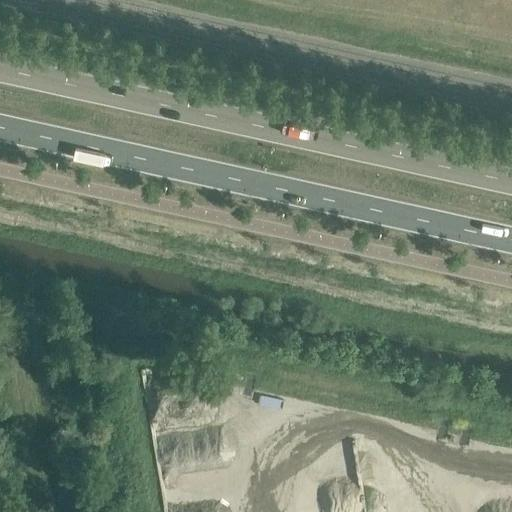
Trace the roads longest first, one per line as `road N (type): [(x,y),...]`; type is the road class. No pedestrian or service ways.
road 1 (primary): [(0,126),(511,240)]
road 2 (primary): [(511,182),(0,69)]
road 3 (unknown): [(211,511),(205,437),(242,418),(282,423),(295,435),(316,511)]
